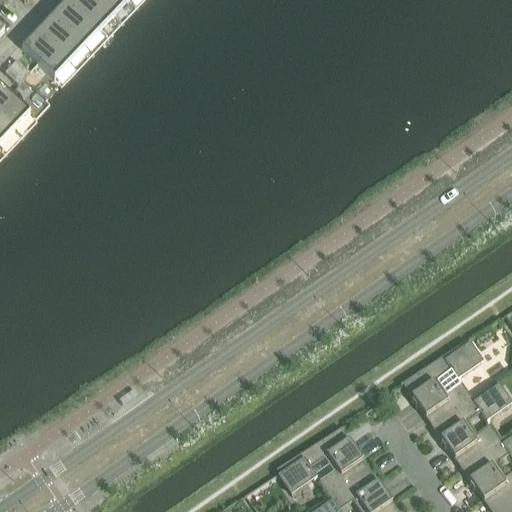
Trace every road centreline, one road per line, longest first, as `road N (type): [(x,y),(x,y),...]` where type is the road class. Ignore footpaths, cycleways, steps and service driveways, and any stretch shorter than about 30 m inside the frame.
road 1 (secondary): [(511,154),(0,509)]
road 2 (secondary): [(54,511),(511,195)]
